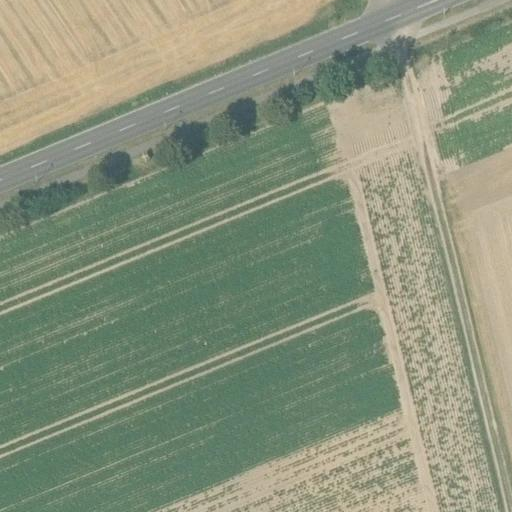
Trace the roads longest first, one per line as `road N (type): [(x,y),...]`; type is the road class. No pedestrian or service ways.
road 1 (track): [(511,490),(382,0)]
road 2 (tertiary): [(0,182),(423,0)]
